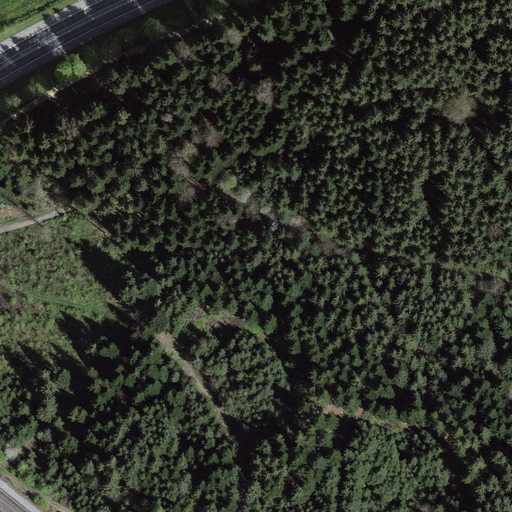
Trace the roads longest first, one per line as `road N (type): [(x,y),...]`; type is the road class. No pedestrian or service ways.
road 1 (track): [(267,0),(132,51),(0,128)]
road 2 (trunk): [(0,77),(149,0)]
road 3 (trunk): [(117,0),(0,60)]
